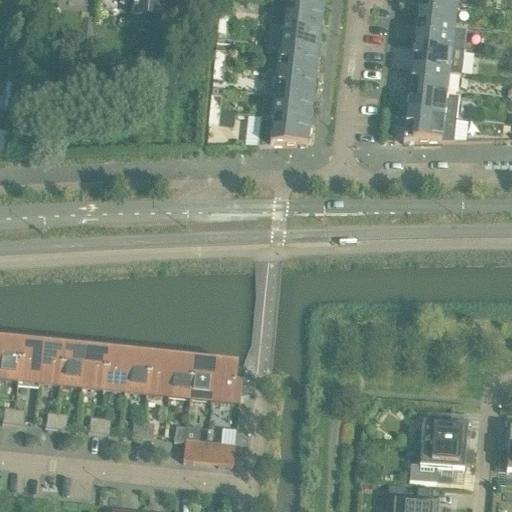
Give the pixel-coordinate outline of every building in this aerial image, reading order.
[(136,0),(136,5),(134,5),(133,12),(135,12),(134,18),(158,20),(160,0),(136,0)] [(273,0),(273,6),(323,12),(324,0),(273,0)] [(419,0),(419,4),(456,9),(457,0),(419,0)] [(492,0),(491,11),(499,12),(500,0),(492,0)] [(419,4),(416,27),(454,31),(456,9),(419,4)] [(323,12),(273,6),(271,29),(283,30),(321,34),(323,12)] [(220,8),(218,23),(228,24),(230,9),(220,8)] [(228,24),(218,23),(217,38),(227,39),(228,24)] [(416,27),(414,50),(463,55),(466,32),(454,31),(416,27)] [(283,30),(280,52),(318,57),(321,34),(283,30)] [(10,38),(9,53),(19,54),(21,39),(10,38)] [(463,55),(414,50),(411,72),(449,77),(461,78),(463,55)] [(280,52),(278,75),(315,79),(318,57),(280,52)] [(19,54),(9,53),(7,68),(18,69),(19,54)] [(215,54),(214,69),(224,70),(225,55),(215,54)] [(224,70),(214,69),(212,83),(223,84),(224,70)] [(411,72),(408,95),(446,99),(449,77),(411,72)] [(278,75),(275,98),(313,102),(315,79),(278,75)] [(6,84),(4,99),(14,100),(16,85),(6,84)] [(408,95),(406,118),(456,123),(458,101),(446,99),(408,95)] [(263,96),(260,119),(310,124),(313,102),(275,98),(263,96)] [(14,100),(4,99),(3,113),(13,114),(14,100)] [(211,99),(209,114),(220,115),(221,100),(211,99)] [(220,115),(209,114),(208,129),(218,130),(220,115)] [(456,123),(406,118),(403,145),(402,145),(402,146),(453,145),(456,123)] [(310,124),(260,119),(257,150),(308,148),(310,124)] [(0,133),(0,143),(10,145),(11,135),(0,133)] [(10,145),(0,143),(0,154),(9,155),(10,145)] [(16,389),(17,389),(21,349),(0,346),(0,384),(17,386),(16,389)] [(38,391),(42,351),(21,349),(17,389),(18,389),(18,386),(38,388),(38,391)] [(59,393),(60,393),(64,353),(42,351),(38,391),(39,391),(39,389),(60,391),(59,393)] [(81,396),(85,356),(64,353),(60,393),(61,391),(81,393),(81,396)] [(102,398),(103,398),(107,358),(85,356),(81,396),(82,396),(82,393),(103,395),(102,398)] [(124,400),(128,360),(107,358),(103,398),(104,395),(124,397),(124,400)] [(145,402),(146,402),(150,362),(128,360),(124,400),(125,400),(125,397),(146,400),(145,402)] [(167,404),(167,405),(171,365),(150,362),(146,402),(147,400),(167,402),(167,404)] [(188,407),(189,407),(193,367),(171,365),(167,405),(168,405),(168,402),(188,404),(188,407)] [(210,409),(214,369),(193,367),(189,407),(189,404),(210,406),(210,409)] [(214,369),(210,409),(211,409),(211,406),(238,409),(238,412),(239,412),(241,388),(235,388),(237,371),(214,369)] [(2,428),(13,429),(14,414),(4,412),(3,423),(2,422),(2,428)] [(14,414),(13,429),(24,430),(24,425),(25,415),(14,414)] [(420,450),(465,453),(467,431),(450,429),(451,419),(451,418),(427,416),(426,428),(422,427),(420,450)] [(45,432),(56,433),(57,418),(47,417),(46,427),(45,427),(45,432)] [(57,418),(56,433),(67,434),(67,429),(68,419),(57,418)] [(88,437),(99,438),(100,422),(90,421),(89,431),(88,431),(88,437)] [(100,422),(99,438),(110,439),(110,434),(111,423),(100,422)] [(131,441),(142,442),(143,427),(133,426),(132,436),(131,436),(131,441)] [(143,427),(142,442),(153,443),(153,438),(154,428),(143,427)] [(185,447),(185,445),(186,431),(176,430),(175,440),(174,440),(173,445),(185,447)] [(185,445),(185,447),(183,467),(192,468),(194,445),(185,445)] [(235,450),(220,448),(218,470),(233,472),(235,450)] [(465,453),(420,450),(419,472),(463,475),(464,468),(471,469),(472,469),(473,454),(465,453)] [(511,454),(508,454),(499,453),(498,469),(499,469),(506,469),(506,476),(511,476),(511,454)] [(393,505),(392,511),(437,511),(438,509),(421,507),(422,497),(422,496),(410,495),(410,506),(393,505)]
